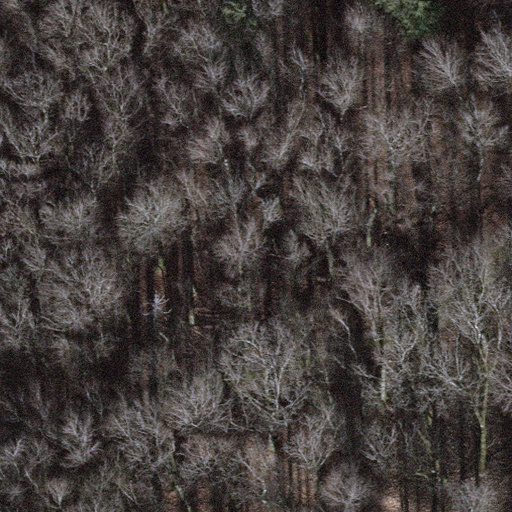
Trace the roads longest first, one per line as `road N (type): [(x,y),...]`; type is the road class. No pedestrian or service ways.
road 1 (track): [(0,459),(126,423),(461,304),(511,248)]
road 2 (track): [(0,386),(383,511)]
